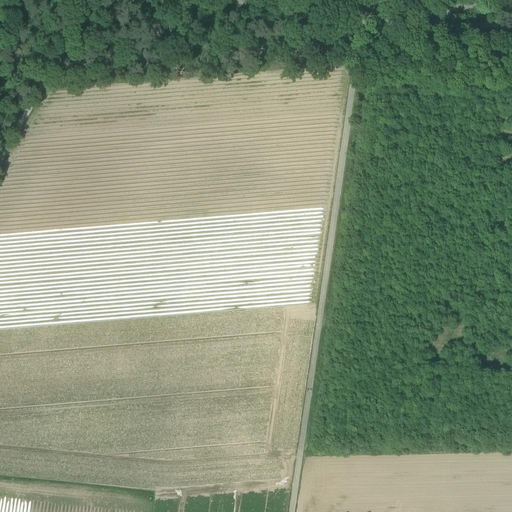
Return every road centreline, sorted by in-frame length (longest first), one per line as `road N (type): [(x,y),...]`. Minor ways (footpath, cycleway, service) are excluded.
road 1 (unclassified): [(291,511),(361,14)]
road 2 (unclassified): [(84,0),(0,156)]
road 3 (unclassified): [(484,0),(436,26),(361,14)]
